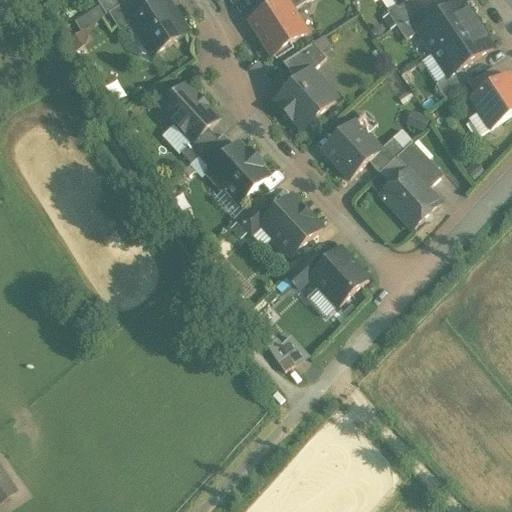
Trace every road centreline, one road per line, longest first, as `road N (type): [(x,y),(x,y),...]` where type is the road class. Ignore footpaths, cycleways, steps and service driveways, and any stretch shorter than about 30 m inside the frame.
road 1 (residential): [(410,291),(250,113),(195,0)]
road 2 (residential): [(202,511),(410,291)]
road 3 (residential): [(410,291),(511,181)]
